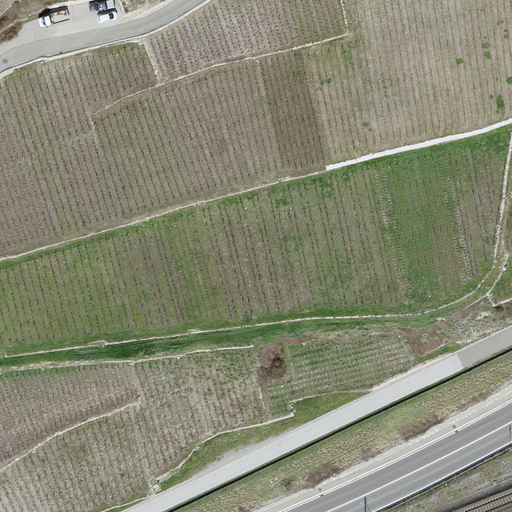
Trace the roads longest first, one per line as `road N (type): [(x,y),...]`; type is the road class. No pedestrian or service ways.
road 1 (unclassified): [(140,511),(511,336)]
road 2 (unclassified): [(0,71),(161,26),(202,0)]
road 3 (primary): [(511,420),(326,511)]
